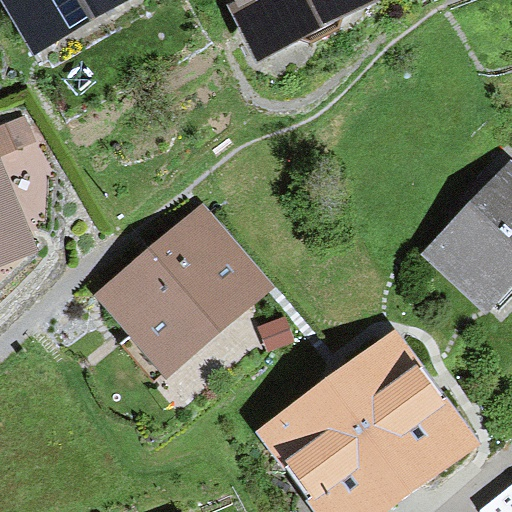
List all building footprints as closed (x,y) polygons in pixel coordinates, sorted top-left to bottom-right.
[(146,0),(0,0),(0,14),(30,67),(146,0)] [(216,0),(255,76),(385,10),(379,0),(216,0)] [(24,123),(0,127),(0,152),(28,148),(24,123)] [(511,295),(511,169),(508,166),(417,259),(484,324),(511,295)] [(0,274),(34,261),(0,178),(0,274)] [(273,293),(200,208),(91,301),(164,386),(273,293)] [(408,511),(482,459),(394,337),(250,440),(301,511),(408,511)]
